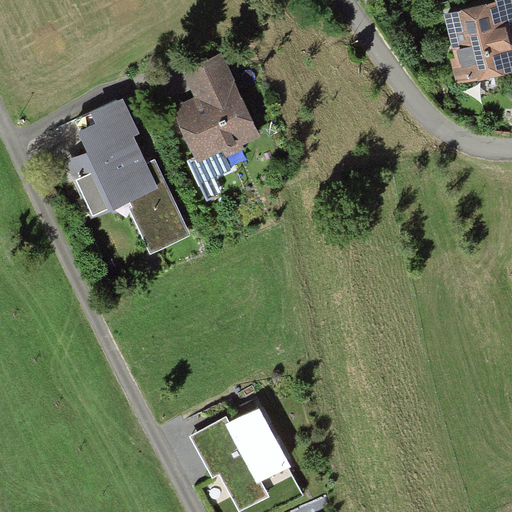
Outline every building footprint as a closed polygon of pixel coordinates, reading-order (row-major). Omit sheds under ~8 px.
[(445,16),(458,83),(511,72),(511,66),(504,28),(511,26),(511,0),(490,0),(492,6),(445,16)] [(260,134),(223,53),(180,73),(193,101),(174,110),(197,162),(260,134)] [(63,160),(91,218),(158,186),(134,135),(141,131),(124,97),(94,111),(98,120),(82,127),(91,147),(63,160)] [(152,249),(194,236),(177,184),(136,198),(152,249)] [(284,474),(253,416),(225,431),(223,427),(194,443),(212,478),(217,475),(236,511),(239,511),(254,504),(248,493),(284,474)]
